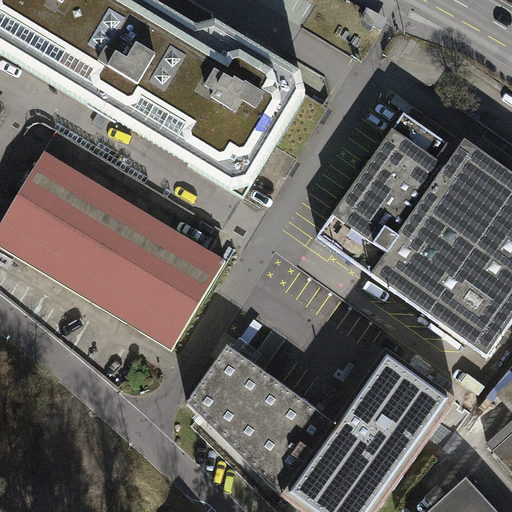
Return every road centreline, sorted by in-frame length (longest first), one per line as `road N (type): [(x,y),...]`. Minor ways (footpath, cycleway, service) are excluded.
road 1 (unclassified): [(153,423),(367,83)]
road 2 (unclassified): [(153,423),(0,312)]
road 3 (unclassified): [(243,511),(153,423)]
